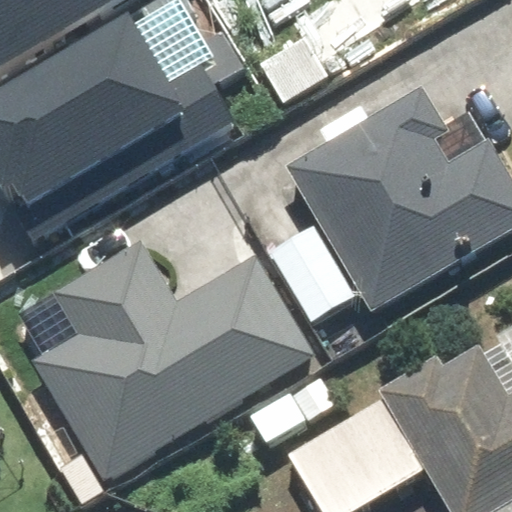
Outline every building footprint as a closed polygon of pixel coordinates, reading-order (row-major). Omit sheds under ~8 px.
[(0,0),(0,90),(146,0),(0,0)] [(427,0),(360,0),(377,29),(427,0)] [(136,27),(0,107),(0,181),(39,247),(241,128),(202,63),(169,83),(136,27)] [(511,189),(443,78),(290,173),(381,319),(511,238),(511,189)] [(261,268),(183,314),(144,250),(63,299),(101,363),(52,392),(109,488),(318,364),(261,268)] [(511,400),(479,343),(386,397),(453,511),(509,511),(511,511),(511,400)] [(256,423),(273,452),(340,411),(323,382),(256,423)] [(296,459),(326,511),(368,511),(422,482),(381,411),(296,459)]
